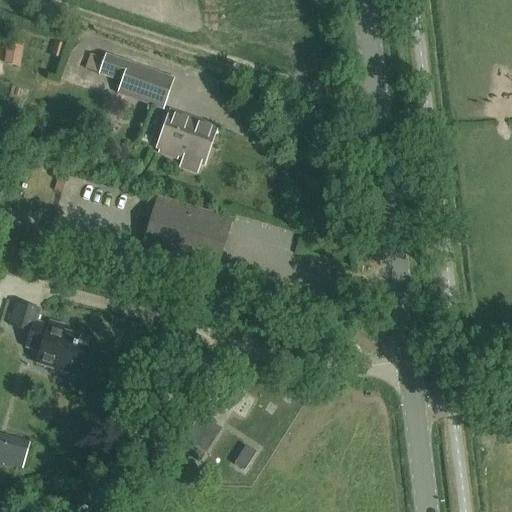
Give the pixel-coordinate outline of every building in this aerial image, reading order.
[(10,66),(27,67),(28,45),(11,44),(10,66)] [(106,55),(99,75),(121,83),(117,95),(164,111),(175,79),(106,55)] [(204,165),(216,129),(170,113),(157,149),(161,150),(160,154),(176,159),(177,156),(204,165)] [(216,273),(231,223),(157,201),(142,251),(216,273)] [(3,220),(0,231),(0,238),(45,253),(50,235),(3,220)] [(137,247),(143,227),(134,225),(128,244),(137,247)] [(39,310),(16,303),(10,325),(29,331),(24,349),(39,353),(35,366),(82,380),(85,368),(93,341),(62,331),(63,327),(50,322),(48,327),(35,323),(39,310)] [(222,430),(201,417),(180,449),(200,463),(222,430)] [(0,434),(0,463),(22,470),(30,443),(0,434)] [(245,471),(256,453),(246,447),(235,465),(245,471)]
